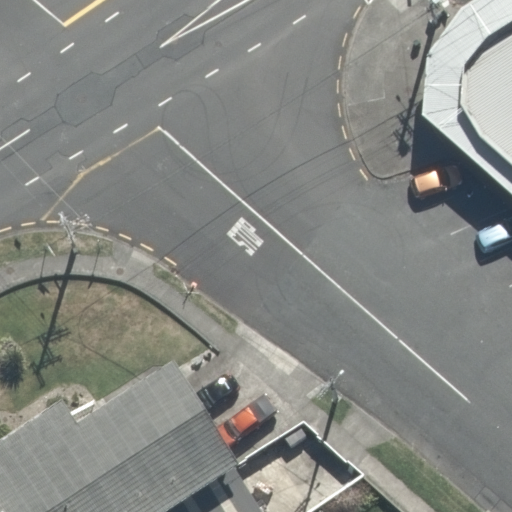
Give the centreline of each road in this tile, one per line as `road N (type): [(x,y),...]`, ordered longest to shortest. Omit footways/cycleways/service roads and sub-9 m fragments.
road 1 (tertiary): [(110,78),(511,440)]
road 2 (tertiary): [(110,78),(231,0)]
road 3 (tertiary): [(0,149),(110,78)]
